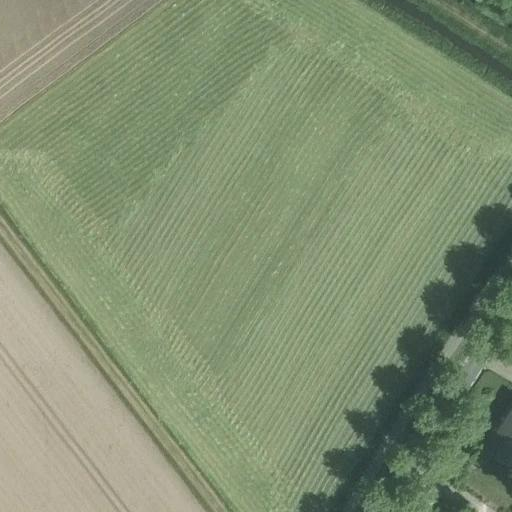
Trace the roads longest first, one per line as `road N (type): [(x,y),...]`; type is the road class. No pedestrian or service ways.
road 1 (track): [(221,511),(0,218)]
road 2 (tertiary): [(385,511),(511,309)]
